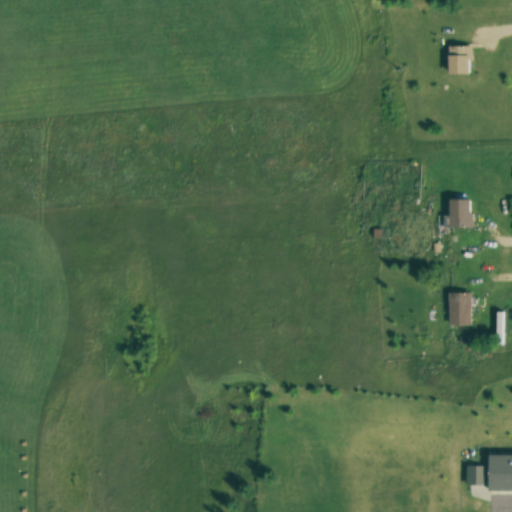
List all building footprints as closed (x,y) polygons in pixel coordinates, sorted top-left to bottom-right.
[(471,45),(445,45),(445,74),(471,74),(471,45)] [(471,198),(444,198),(444,227),(471,227),(471,198)] [(446,324),(468,324),(468,291),(446,291),(446,324)] [(494,343),(502,343),(502,311),(494,311),(494,343)] [(511,489),(511,453),(486,453),(486,465),(467,465),(466,483),(477,484),(485,484),(485,489),(511,489)]
